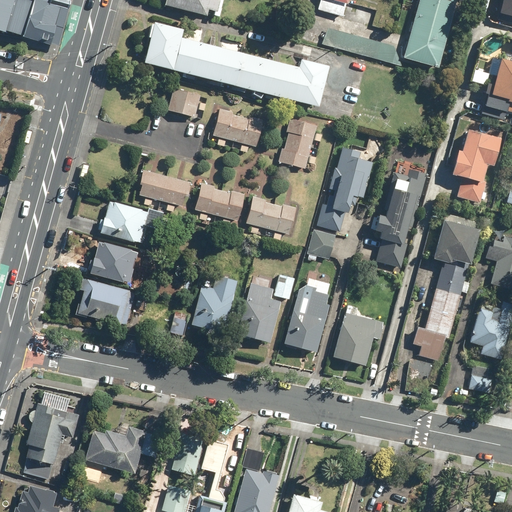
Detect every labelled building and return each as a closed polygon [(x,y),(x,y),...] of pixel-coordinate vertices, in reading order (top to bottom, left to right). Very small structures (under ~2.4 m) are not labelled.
[(0,0),(0,26),(48,38),(57,0),(0,0)] [(170,0),(170,2),(210,10),(211,5),(218,7),(219,0),(170,0)] [(351,0),(322,0),(320,6),(347,14),(351,0)] [(419,0),(404,54),(438,64),(456,0),(419,0)] [(511,0),(502,0),(501,13),(511,14),(511,0)] [(187,23),(155,16),(144,62),(321,105),(332,63),(305,56),(303,64),(184,35),(187,23)] [(399,43),(328,28),(325,45),(395,60),(399,43)] [(511,57),(503,55),(495,93),(511,96),(508,108),(511,108),(511,57)] [(201,94),(175,88),(171,107),(197,112),(201,94)] [(263,117),(220,107),(213,132),(256,143),(263,117)] [(316,121),(291,115),(280,159),(306,166),(316,121)] [(501,136),(468,127),(456,172),(463,174),(458,193),(485,200),(501,136)] [(371,152),(344,144),(312,249),(338,258),(371,152)] [(428,170),(404,163),(377,258),(401,265),(428,170)] [(188,179),(144,170),(138,193),(183,203),(188,179)] [(245,191),(202,182),(196,208),(239,217),(245,191)] [(298,204),(254,193),(248,219),(292,230),(298,204)] [(146,212),(108,202),(103,218),(102,218),(102,221),(99,220),(97,230),(99,231),(98,234),(140,244),(144,227),(159,231),(163,214),(147,210),(146,212)] [(481,221),(445,214),(437,255),(473,262),(481,221)] [(98,221),(80,216),(76,232),(94,237),(98,221)] [(504,240),(493,237),(488,257),(497,259),(491,282),(511,287),(511,227),(508,226),(504,240)] [(99,239),(92,269),(137,279),(144,249),(99,239)] [(69,251),(65,267),(81,270),(85,254),(69,251)] [(464,268),(442,263),(428,326),(418,324),(414,342),(422,344),(419,354),(443,360),(464,268)] [(277,287),(252,280),(244,308),(238,330),(270,339),(282,296),(290,298),(296,275),(281,272),(277,287)] [(240,277),(225,274),(221,288),(206,284),(196,320),(227,328),(240,277)] [(136,287),(84,277),(77,314),(129,324),(136,287)] [(332,290),(299,283),(286,339),(318,347),(332,290)] [(499,309),(480,305),(472,340),(485,343),(483,352),(503,357),(511,318),(511,302),(501,300),(499,309)] [(190,312),(176,309),(172,330),(186,332),(190,312)] [(385,320),(348,310),(337,354),(367,361),(373,335),(381,337),(385,320)] [(494,364),(475,361),(470,387),(489,391),(494,364)] [(39,405),(35,404),(18,472),(48,480),(59,435),(69,438),(75,414),(65,412),(68,399),(42,393),(39,405)] [(117,433),(91,427),(82,460),(133,473),(138,454),(154,458),(159,437),(144,433),(144,431),(126,426),(126,428),(119,426),(117,433)] [(180,432),(170,470),(192,476),(202,438),(180,432)] [(206,498),(199,496),(194,511),(222,511),(225,503),(221,502),(223,497),(218,490),(215,489),(227,445),(207,439),(199,468),(213,472),(206,498)] [(263,452),(245,448),(240,467),(258,472),(263,452)] [(260,473),(243,469),(231,511),(267,511),(277,475),(260,471),(260,473)] [(25,493),(20,492),(15,507),(13,507),(11,511),(56,511),(58,508),(50,506),(54,492),(27,485),(25,493)] [(182,511),(189,490),(167,485),(160,511),(163,511),(182,511)] [(319,502),(291,494),(286,511),(326,511),(317,509),(319,502)]
